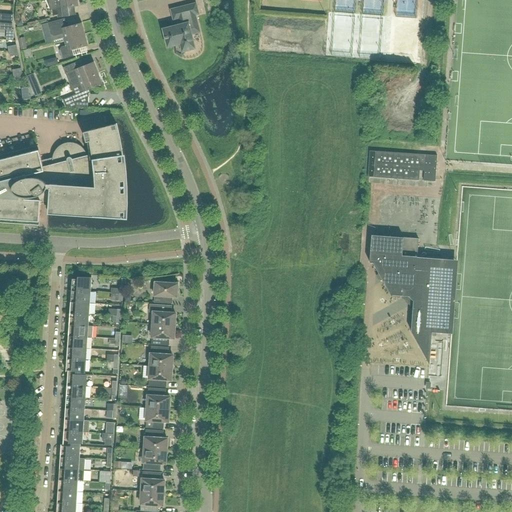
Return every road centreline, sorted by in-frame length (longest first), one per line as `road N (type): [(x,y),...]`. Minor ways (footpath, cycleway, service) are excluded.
road 1 (tertiary): [(203,511),(202,230)]
road 2 (residential): [(42,509),(59,241)]
road 3 (tertiary): [(202,230),(110,0)]
road 4 (residential): [(59,241),(202,230)]
